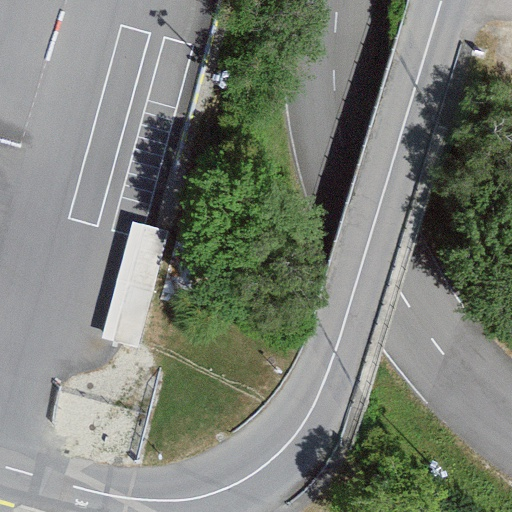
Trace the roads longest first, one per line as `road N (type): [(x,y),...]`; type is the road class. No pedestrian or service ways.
road 1 (unclassified): [(342,369),(275,469),(213,502),(140,505),(0,470)]
road 2 (unclassified): [(342,369),(442,6)]
